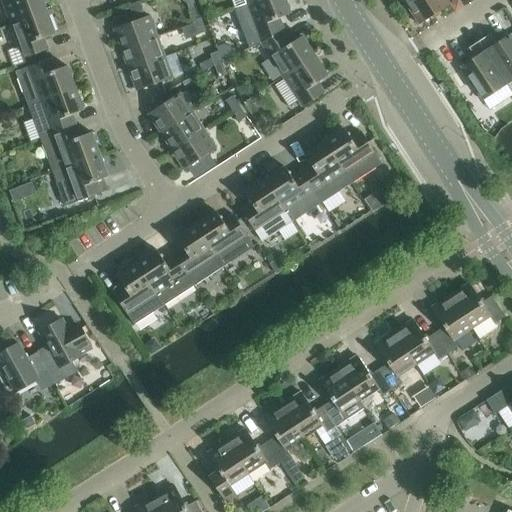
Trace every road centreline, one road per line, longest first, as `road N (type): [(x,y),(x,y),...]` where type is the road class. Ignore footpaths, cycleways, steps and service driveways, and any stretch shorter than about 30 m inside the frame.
road 1 (residential): [(172,438),(427,271),(460,263)]
road 2 (residential): [(169,209),(128,145),(76,0)]
road 3 (tertiary): [(463,191),(341,0)]
road 4 (residential): [(169,209),(343,98)]
road 5 (residential): [(48,511),(172,438)]
road 6 (residential): [(428,455),(453,404),(511,365)]
